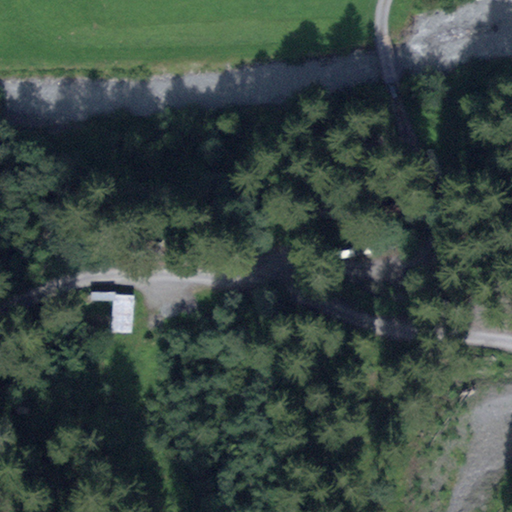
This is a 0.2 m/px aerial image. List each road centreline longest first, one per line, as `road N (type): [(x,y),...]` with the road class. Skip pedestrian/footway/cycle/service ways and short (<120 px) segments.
road 1 (track): [(0,312),(67,286),(117,279),(233,283),(306,298),(373,326),(511,339)]
road 2 (track): [(233,283),(426,259),(441,226),(439,181),(403,0)]
